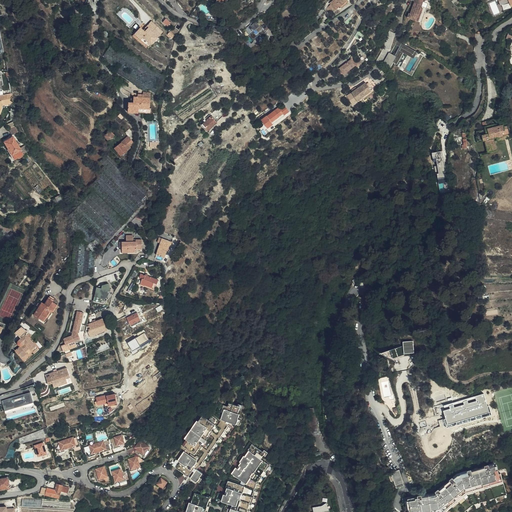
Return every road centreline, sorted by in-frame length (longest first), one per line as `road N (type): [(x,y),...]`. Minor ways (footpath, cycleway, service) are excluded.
road 1 (motorway): [(0,279),(222,265),(511,296)]
road 2 (motorway): [(511,253),(209,225),(0,240)]
road 3 (residential): [(40,476),(65,475),(120,495),(161,471),(175,492),(152,511)]
road 4 (unclassified): [(159,0),(186,19),(226,30),(245,23),(265,0)]
road 5 (residential): [(284,511),(303,476),(321,465),(340,475),(352,511)]
